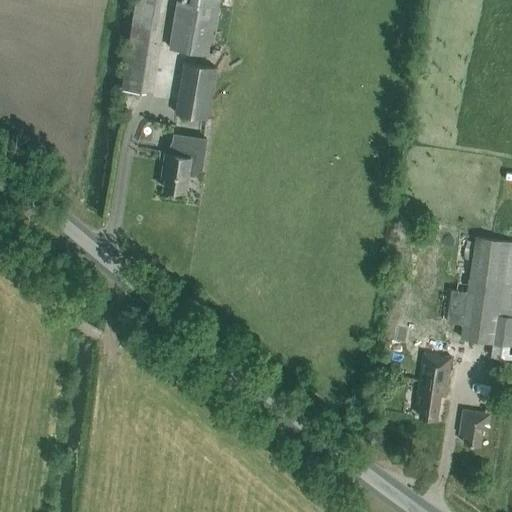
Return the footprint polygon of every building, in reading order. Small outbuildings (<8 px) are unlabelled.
[(162,0),(136,0),(121,88),(146,93),(162,0)] [(183,0),(177,0),(169,48),(212,56),(221,0),(189,0),(190,1),(183,0)] [(205,118),(213,66),(185,62),(176,113),(205,118)] [(203,169),(208,138),(174,132),(173,141),(172,141),(168,153),(165,153),(162,178),(166,178),(164,187),(186,190),(188,175),(194,176),(203,169)] [(453,275),(469,278),(467,292),(452,289),(447,322),(462,324),(460,337),(493,342),(491,356),(511,359),(511,355),(511,345),(511,336),(511,241),(459,233),(453,275)] [(413,272),(412,282),(420,282),(421,272),(413,272)] [(446,395),(451,357),(423,353),(416,405),(421,405),(419,416),(436,419),(440,394),(446,395)] [(489,423),(491,410),(485,409),(484,412),(464,409),(460,435),(464,435),(463,443),(480,445),(483,423),(489,423)]
